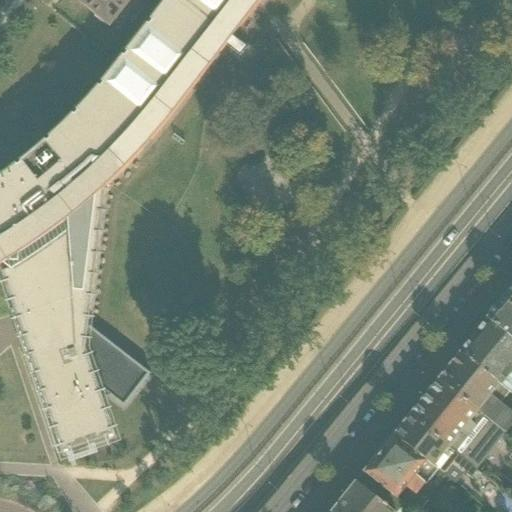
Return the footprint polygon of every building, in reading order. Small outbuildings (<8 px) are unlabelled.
[(40,383),(42,389),(64,454),(114,437),(99,392),(103,391),(124,407),(150,374),(90,327),(90,328),(87,326),(104,191),(119,176),(133,162),(147,147),(160,131),(173,115),(239,30),(262,0),(165,0),(131,44),(111,70),(100,83),(89,96),(78,108),(66,120),(55,131),(42,143),(29,153),(16,164),(0,175),(0,266),(3,265),(10,270),(3,272),(40,383)] [(78,0),(96,14),(95,16),(105,24),(106,22),(110,25),(129,0),(78,0)] [(355,0),(401,29),(419,0),(418,0),(355,0)] [(511,289),(503,300),(511,307),(511,289)] [(511,307),(503,300),(488,319),(511,338),(511,307)] [(511,338),(488,319),(461,353),(509,391),(511,392),(511,391),(511,338)] [(509,391),(461,353),(440,379),(504,430),(504,431),(506,432),(511,424),(511,412),(499,402),(509,391)] [(475,468),(504,431),(504,430),(440,379),(410,416),(475,468)] [(463,475),(464,473),(477,483),(483,475),(475,468),(410,416),(395,435),(437,469),(445,476),(453,466),(463,475)] [(408,489),(410,491),(404,498),(418,510),(420,511),(430,498),(419,489),(423,483),(425,484),(437,469),(395,435),(365,473),(399,500),(408,489)] [(332,511),(393,511),(391,511),(399,500),(365,473),(332,511)]
